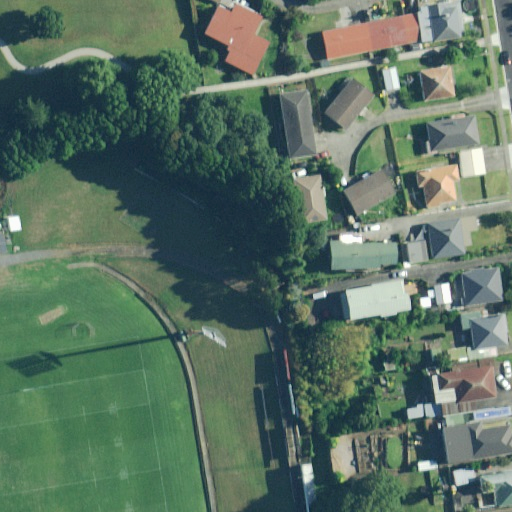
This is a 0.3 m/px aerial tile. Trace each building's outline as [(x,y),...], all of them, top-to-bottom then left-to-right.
[(461,35),(453,0),(449,0),(414,7),(415,12),(320,31),(326,58),(418,40),(419,43),(461,35)] [(221,60),(250,75),(267,41),(251,33),(259,16),(231,2),(226,11),(213,5),(200,32),(225,45),(223,49),(226,50),(221,60)] [(393,66),(380,68),(384,91),(397,88),(393,66)] [(447,66),(417,70),(422,100),(451,96),(447,66)] [(342,86),(321,112),(344,130),(372,93),(348,74),(340,84),(342,86)] [(303,87),(276,91),(286,157),(313,153),(303,87)] [(476,143),(472,115),(461,117),(461,113),(449,115),(449,118),(424,122),(428,150),(476,143)] [(480,147),(456,150),(460,177),(484,174),(480,147)] [(438,205),(437,202),(453,200),(453,197),(457,196),(454,165),(447,165),(447,162),(431,164),(432,167),(413,170),(415,186),(421,185),(424,207),(438,205)] [(340,190),(352,214),(393,193),(380,169),(340,190)] [(315,173),(288,177),(295,223),(322,219),(315,173)] [(13,229),(11,212),(0,213),(0,228),(0,231),(13,229)] [(456,217),(425,222),(430,258),(462,253),(456,217)] [(393,264),(393,244),(339,243),(339,240),(326,240),(326,267),(376,267),(376,264),(393,264)] [(423,240),(405,242),(407,263),(425,261),(423,240)] [(458,297),(460,306),(500,301),(496,266),(459,271),(463,296),(458,297)] [(389,313),(404,311),(402,296),(398,296),(396,282),(338,292),(343,321),(373,316),(373,318),(390,315),(389,313)] [(433,296),(435,303),(449,301),(446,283),(432,285),(432,289),(426,290),(428,297),(433,296)] [(447,363),(511,353),(511,342),(505,343),(501,314),(484,317),(483,310),(458,314),(460,328),(467,327),(470,346),(445,349),(447,363)] [(443,339),(428,340),(431,361),(445,359),(443,339)] [(415,408),(405,409),(406,417),(443,415),(443,414),(474,411),(473,399),(493,397),(489,365),(492,365),(491,358),(449,364),(450,371),(436,373),(436,376),(429,377),(432,403),(438,402),(438,404),(415,405),(415,408)] [(478,421),(440,427),(445,462),(511,453),(511,433),(508,434),(507,424),(479,428),(478,421)] [(470,468),(450,471),(452,485),(472,483),(470,468)] [(511,470),(478,476),(480,491),(486,490),(487,494),(491,493),(493,506),(511,502),(511,470)]
